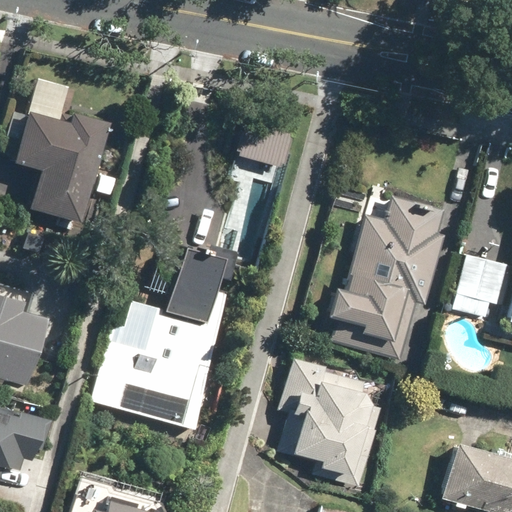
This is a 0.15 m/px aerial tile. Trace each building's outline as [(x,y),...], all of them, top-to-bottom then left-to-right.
[(62,121),(21,111),(7,163),(32,169),(21,208),(78,223),(88,184),(110,189),(123,137),(92,129),(94,120),(64,112),(62,121)] [(379,220),(359,215),(340,289),(330,287),(322,318),(332,321),(327,341),(397,359),(411,303),(421,306),(439,235),(433,234),(440,208),(385,194),(379,220)] [(133,347),(103,338),(85,400),(190,430),(218,294),(207,290),(211,276),(221,279),(229,251),(179,236),(158,309),(153,307),(144,337),(136,335),(133,347)] [(503,264),(462,254),(448,309),(482,318),(485,304),(492,305),(503,264)] [(511,284),(503,320),(511,322),(511,284)] [(0,379),(20,385),(39,315),(12,308),(14,301),(0,296),(0,379)] [(285,414),(274,452),(299,459),(300,457),(313,461),(312,464),(311,464),(308,474),(354,487),(376,409),(362,405),(355,392),(358,381),(318,370),(319,366),(287,357),(272,410),(285,414)] [(0,467),(0,466),(15,470),(18,458),(32,462),(44,419),(0,407),(0,467)] [(511,511),(511,458),(450,442),(434,498),(488,511),(511,511)] [(157,511),(161,499),(75,477),(65,511),(157,511)]
